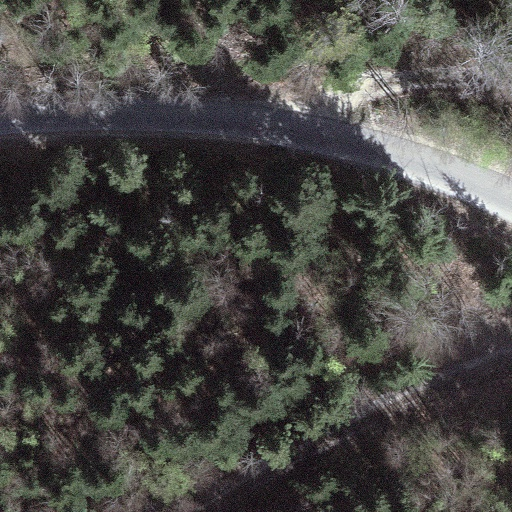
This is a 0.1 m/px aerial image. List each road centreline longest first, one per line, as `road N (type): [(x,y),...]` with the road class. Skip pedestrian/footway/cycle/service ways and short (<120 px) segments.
road 1 (unclassified): [(511,198),(401,154),(275,123),(166,115),(0,119)]
road 2 (track): [(209,511),(371,414),(511,356)]
road 3 (track): [(275,123),(406,78),(511,73)]
